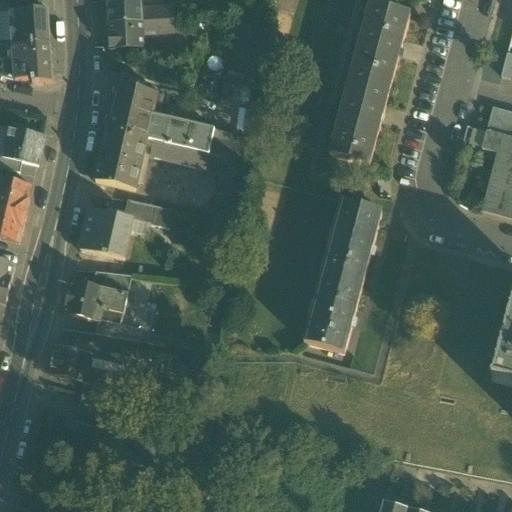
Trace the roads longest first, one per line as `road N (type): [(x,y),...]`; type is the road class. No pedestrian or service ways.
road 1 (tertiary): [(76,113),(0,463)]
road 2 (residential): [(511,252),(455,237),(437,224),(433,205),(476,0)]
